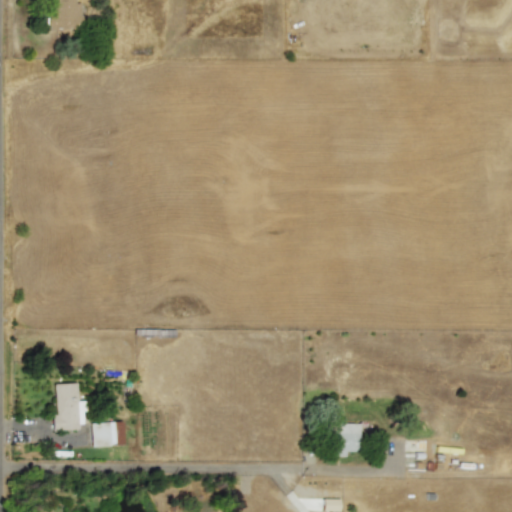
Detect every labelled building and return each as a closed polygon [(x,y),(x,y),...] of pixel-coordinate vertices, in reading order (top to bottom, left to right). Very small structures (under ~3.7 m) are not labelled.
[(51,0),(52,13),(44,13),(45,29),(76,28),(74,0),(51,0)] [(73,383),(51,383),(52,415),(48,415),(49,431),(79,430),(78,401),(73,401),(73,383)] [(87,423),(89,447),(120,445),(119,421),(87,423)] [(331,456),(343,456),(343,451),(355,451),(356,423),(332,423),(331,456)] [(336,511),(336,499),(320,499),(320,511),(336,511)]
